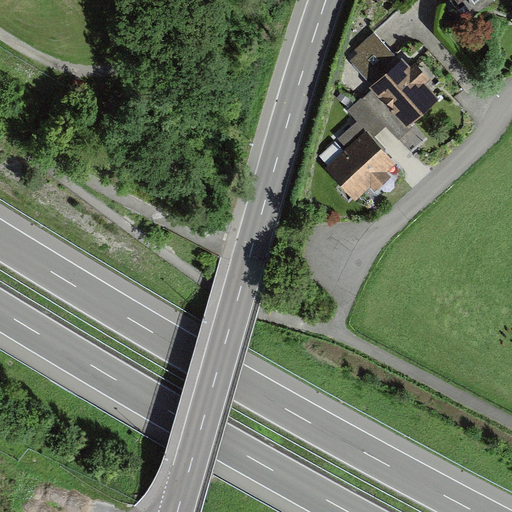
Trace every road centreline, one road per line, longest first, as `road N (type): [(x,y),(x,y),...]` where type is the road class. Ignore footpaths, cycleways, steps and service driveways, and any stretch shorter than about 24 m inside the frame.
road 1 (motorway): [(477,511),(0,239)]
road 2 (secondary): [(329,0),(178,511)]
road 3 (motorway): [(0,310),(346,511)]
road 4 (residential): [(347,262),(483,142),(511,101)]
road 5 (track): [(142,86),(143,71),(58,65),(0,34)]
road 6 (unknown): [(501,116),(397,2)]
